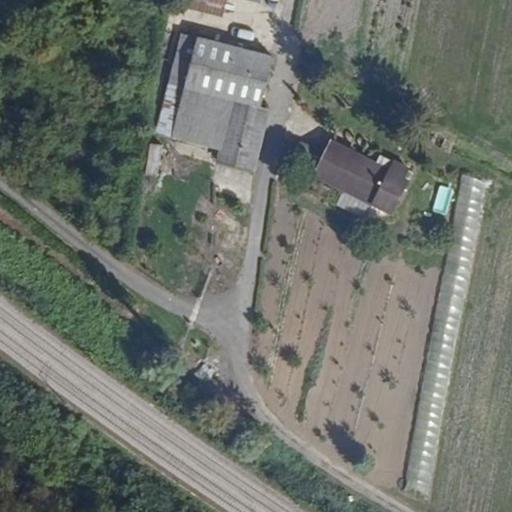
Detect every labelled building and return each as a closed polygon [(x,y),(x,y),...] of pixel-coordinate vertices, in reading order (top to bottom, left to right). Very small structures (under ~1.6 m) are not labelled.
[(179,0),(179,4),(220,14),(222,0),(179,0)] [(349,0),(306,0),(301,37),(343,43),(349,0)] [(182,32),(168,83),(221,98),(229,100),(250,106),(258,108),(271,58),(182,32)] [(221,98),(168,83),(160,117),(169,135),(208,146),(221,98)] [(229,100),(222,125),(234,128),(231,143),(253,148),(263,109),(258,108),(250,106),(229,100)] [(234,128),(222,125),(213,160),(245,169),(248,168),(253,148),(231,143),(234,128)] [(314,169),(343,185),(369,200),(388,167),(333,136),(314,169)] [(488,183),(460,174),(406,486),(427,494),(488,183)] [(369,200),(343,185),(334,201),(360,215),(369,200)]
